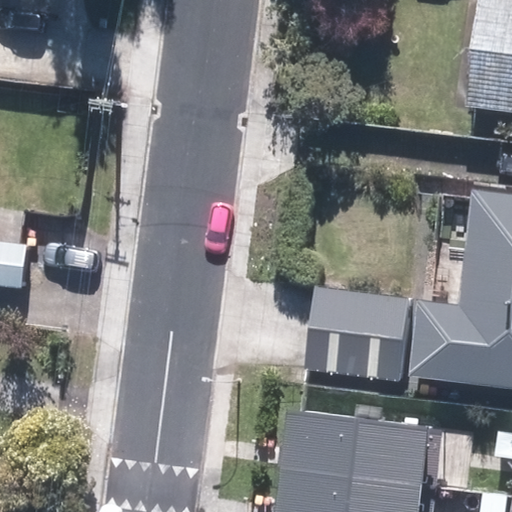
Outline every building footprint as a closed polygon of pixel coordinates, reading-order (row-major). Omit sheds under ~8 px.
[(511,0),(473,0),(464,117),(511,120),(511,0)] [(511,199),(468,195),(456,308),(419,304),(411,378),(511,388),(511,199)] [(27,247),(0,244),(0,291),(23,293),(27,247)] [(406,372),(416,291),(321,279),(311,360),(406,372)] [(423,436),(284,419),(277,474),(416,492),(423,436)] [(413,511),(416,492),(277,474),(272,511),(413,511)]
